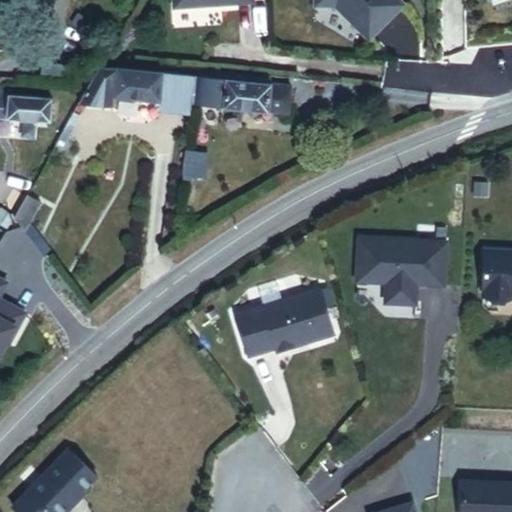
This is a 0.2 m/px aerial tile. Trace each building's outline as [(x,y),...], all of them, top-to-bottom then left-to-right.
[(258,0),(180,0),(182,19),(259,11),(258,0)] [(318,0),(319,14),(338,14),(373,46),(406,11),(394,0),(318,0)] [(187,138),(188,129),(195,91),(105,83),(92,82),(77,120),(109,122),(110,114),(154,117),(153,136),(187,138)] [(188,129),(217,130),(219,117),(200,115),(202,92),(195,91),(188,129)] [(217,130),(272,135),(275,99),(276,98),(202,92),(200,115),(219,117),(217,130)] [(272,137),(288,138),(291,101),(275,99),(272,135),(272,137)] [(0,132),(37,136),(40,115),(0,110),(0,132)] [(448,288),(450,239),(354,237),(352,284),(384,285),(384,306),(421,308),(421,286),(448,288)] [(511,273),(489,273),(488,321),(511,320),(511,273)] [(0,277),(0,363),(30,309),(4,294),(11,283),(0,277)] [(328,346),(313,300),(228,329),(242,370),(269,361),(274,364),(294,358),(296,352),(315,346),(317,350),(328,346)] [(66,511),(100,476),(68,446),(12,506),(18,511),(66,511)] [(511,511),(511,483),(462,480),(459,511),(511,511)] [(419,511),(414,496),(368,511),(419,511)]
